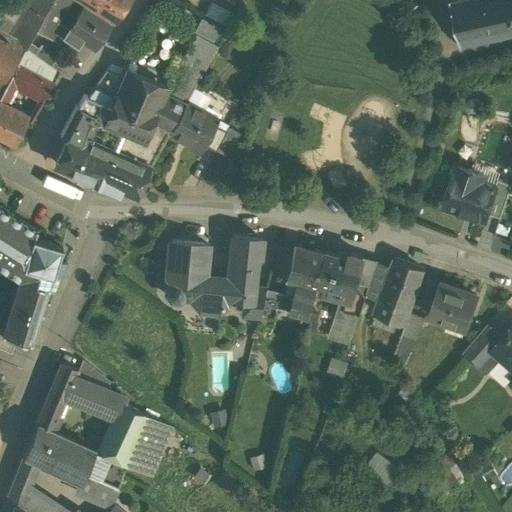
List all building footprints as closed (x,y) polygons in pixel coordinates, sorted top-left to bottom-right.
[(26,0),(6,36),(23,45),(23,46),(25,47),(25,48),(26,47),(36,29),(44,15),(52,0),(26,0)] [(52,0),(44,15),(56,22),(68,0),(52,0)] [(85,0),(115,19),(128,0),(85,0)] [(511,0),(448,0),(461,48),(463,48),(463,45),(474,42),(475,45),(477,45),(477,42),(486,40),(487,42),(490,42),(489,39),(499,37),(500,40),(502,39),(502,36),(511,33),(511,0)] [(232,14),(212,2),(205,14),(226,26),(232,14)] [(110,25),(81,6),(62,36),(77,46),(82,39),(95,47),(110,25)] [(44,15),(36,29),(54,38),(61,25),(56,22),(44,15)] [(90,127),(73,120),(65,138),(55,162),(72,170),(71,171),(118,192),(120,187),(135,193),(168,132),(185,103),(218,45),(214,42),(196,34),(182,58),(189,62),(170,97),(163,94),(168,84),(127,67),(122,75),(100,127),(109,131),(107,135),(90,127)] [(6,36),(0,46),(0,76),(5,80),(23,46),(23,45),(6,36)] [(58,56),(41,44),(35,53),(51,65),(58,56)] [(35,53),(26,47),(25,48),(25,47),(16,63),(52,83),(59,71),(51,65),(35,53)] [(52,83),(16,63),(0,93),(0,99),(7,104),(18,84),(43,98),(52,83)] [(106,68),(87,95),(100,101),(90,127),(107,135),(109,131),(100,127),(122,75),(106,68)] [(87,95),(84,93),(77,105),(76,104),(60,134),(65,138),(73,120),(90,127),(100,101),(87,95)] [(7,104),(0,99),(0,135),(14,143),(28,114),(7,104)] [(218,118),(186,102),(169,133),(186,142),(184,145),(200,154),(205,144),(215,125),(218,118)] [(226,130),(215,125),(205,144),(216,149),(226,130)] [(226,130),(216,149),(227,156),(240,132),(228,125),(226,130)] [(483,175),(456,166),(443,208),(484,221),(487,213),(495,187),(481,182),(483,175)] [(511,184),(497,179),(495,187),(487,213),(500,217),(511,184)] [(4,329),(2,335),(16,340),(31,344),(48,289),(54,291),(67,261),(58,258),(62,245),(34,237),(36,231),(37,230),(0,206),(0,258),(21,271),(4,329)] [(262,238),(232,235),(228,277),(226,297),(245,299),(246,299),(247,286),(253,287),(254,279),(256,257),(260,258),(262,238)] [(221,275),(211,274),(211,275),(203,275),(207,243),(171,239),(167,277),(171,281),(166,284),(166,292),(171,298),(179,299),(183,295),(193,296),(193,299),(198,306),(219,308),(225,303),(226,297),(228,277),(221,276),(221,275)] [(326,251),(293,243),(290,252),(285,251),(278,278),(299,283),(296,296),(292,312),(310,316),(318,283),(326,251)] [(351,253),(350,258),(326,251),(318,283),(332,287),(330,294),(346,299),(348,300),(353,282),(356,284),(357,282),(361,270),(359,270),(363,256),(351,253)] [(424,270),(395,259),(379,301),(380,301),(376,312),(405,322),(424,270)] [(368,285),(357,282),(356,284),(353,282),(348,300),(346,299),(343,311),(358,315),(368,285)] [(477,295),(441,282),(429,314),(465,327),(477,295)] [(253,287),(247,286),(246,299),(245,299),(243,312),(259,314),(265,288),(253,287)] [(279,291),(265,288),(259,314),(273,318),(276,308),(275,308),(279,291)] [(296,296),(279,291),(275,308),(276,308),(292,312),(296,296)] [(315,329),(324,333),(332,311),(323,307),(315,329)] [(411,312),(402,334),(416,339),(425,317),(411,312)] [(487,324),(463,351),(486,370),(499,355),(494,349),(503,338),(487,324)] [(4,329),(0,327),(0,348),(11,352),(16,340),(2,335),(4,329)] [(511,328),(503,338),(494,349),(499,355),(511,365),(511,328)] [(61,361),(43,407),(59,414),(66,397),(73,400),(83,378),(75,375),(78,368),(61,361)] [(125,395),(83,378),(73,400),(114,417),(115,417),(122,402),(125,395)] [(114,417),(99,452),(126,464),(149,474),(165,438),(171,425),(142,411),(135,407),(128,404),(122,402),(115,417),(114,417)] [(59,414),(43,407),(36,423),(52,429),(59,414)] [(52,429),(36,423),(24,455),(39,461),(81,481),(85,471),(95,449),(58,432),(52,429)] [(186,435),(171,425),(165,438),(180,446),(186,435)] [(381,488),(395,461),(371,448),(357,475),(381,488)] [(126,464),(99,452),(95,449),(85,471),(117,485),(126,464)] [(39,461),(24,455),(16,476),(31,482),(39,461)] [(117,485),(85,471),(81,481),(77,490),(108,503),(110,503),(117,485)] [(31,482),(16,476),(7,499),(16,503),(22,505),(27,508),(37,494),(28,488),(31,482)] [(73,511),(65,511),(37,494),(27,508),(32,511),(76,511),(75,511),(73,511)] [(32,511),(27,508),(22,505),(16,503),(12,511),(32,511)]
